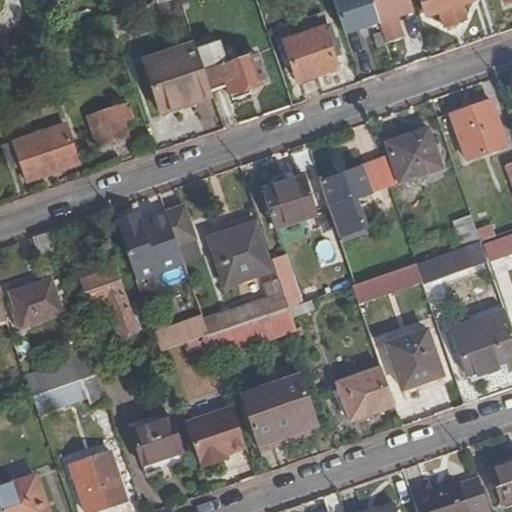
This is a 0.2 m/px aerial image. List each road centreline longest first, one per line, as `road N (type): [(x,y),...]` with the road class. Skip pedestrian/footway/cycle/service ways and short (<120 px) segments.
road 1 (residential): [(0,228),(511,53)]
road 2 (residential): [(217,511),(511,409)]
